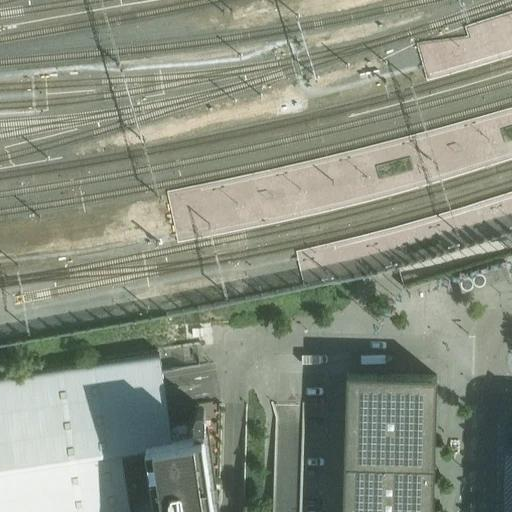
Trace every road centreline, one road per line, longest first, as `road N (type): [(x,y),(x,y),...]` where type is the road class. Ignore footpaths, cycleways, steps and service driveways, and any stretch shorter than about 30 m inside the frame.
road 1 (residential): [(338,347),(332,511)]
road 2 (residential): [(488,351),(338,347)]
road 3 (residential): [(485,511),(488,392)]
